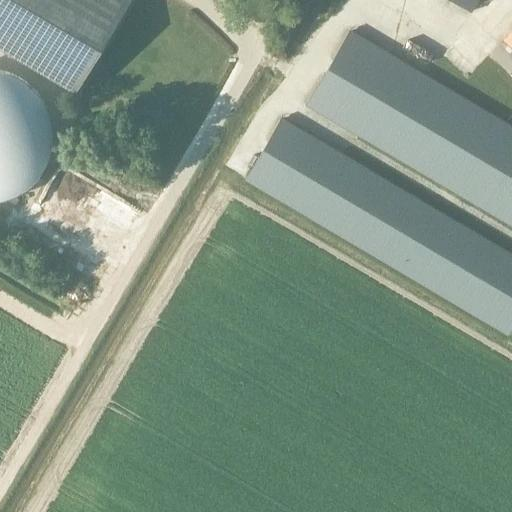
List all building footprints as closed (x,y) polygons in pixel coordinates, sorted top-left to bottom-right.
[(0,0),(0,50),(68,92),(124,0),(0,0)] [(451,0),(470,11),(476,0),(451,0)] [(511,48),(511,30),(503,40),(511,48)] [(511,224),(511,129),(348,32),(306,103),(511,224)] [(52,136),(52,130),(51,124),(50,119),(48,113),(46,108),(43,102),(40,98),(37,93),(33,89),(28,85),(24,81),(19,78),(14,75),(8,73),(3,71),(0,70),(0,201),(3,201),(8,199),(14,197),(19,194),(24,191),(28,187),(33,183),(37,179),(40,175),(43,170),(46,164),(48,159),(50,153),(51,148),(52,142),(52,136)] [(508,334),(511,326),(511,257),(279,120),(245,178),(508,334)]
